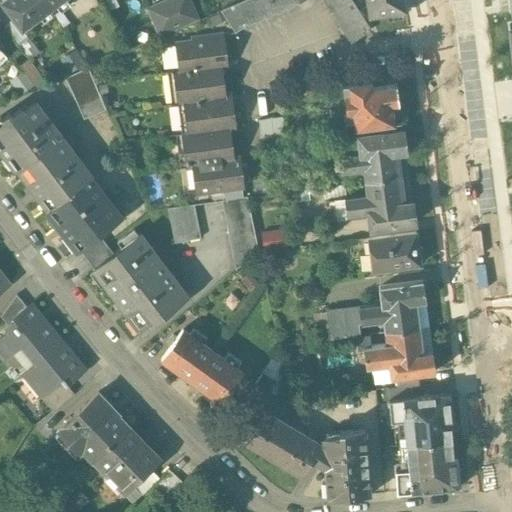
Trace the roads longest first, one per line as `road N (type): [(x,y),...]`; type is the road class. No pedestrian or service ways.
road 1 (residential): [(0,201),(191,434),(233,477),(296,511)]
road 2 (residential): [(487,338),(445,0)]
road 3 (residential): [(376,511),(502,501)]
road 4 (residential): [(502,501),(490,377)]
